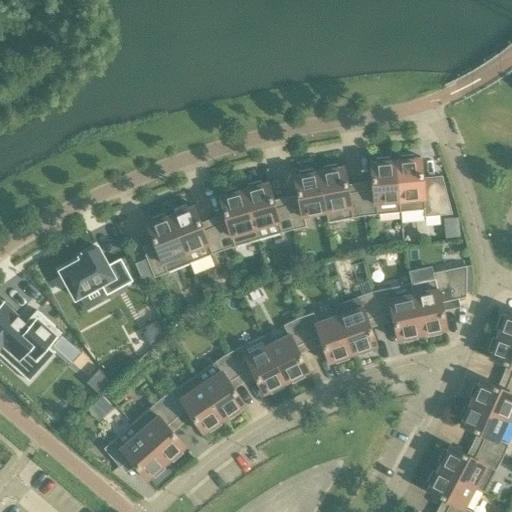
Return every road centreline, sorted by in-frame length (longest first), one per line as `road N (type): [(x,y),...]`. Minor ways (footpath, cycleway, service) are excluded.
road 1 (residential): [(0,251),(73,207),(183,161),(432,102)]
road 2 (residential): [(148,511),(220,452),(296,407),(405,364),(461,356)]
road 3 (residential): [(489,278),(432,102)]
road 4 (residential): [(381,511),(461,356)]
road 5 (residential): [(127,511),(0,403)]
